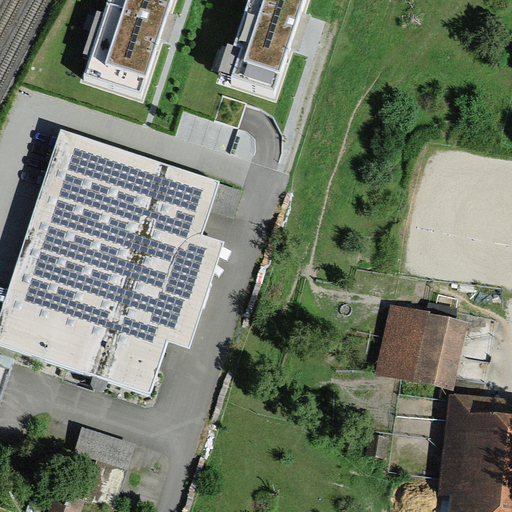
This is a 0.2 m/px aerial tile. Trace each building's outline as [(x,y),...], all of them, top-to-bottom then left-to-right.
[(172,0),(112,0),(85,81),(139,99),(172,0)] [(250,0),(234,52),(229,51),(221,78),(233,82),(233,84),(274,97),(306,0),(250,0)] [(223,180),(63,127),(0,316),(0,347),(149,397),(167,342),(192,350),(228,240),(206,233),(223,180)] [(376,371),(455,389),(472,315),(392,297),(376,371)] [(0,411),(13,370),(0,365),(0,411)] [(511,511),(511,401),(455,397),(447,489),(456,490),(453,511),(511,511)] [(132,446),(83,429),(75,455),(101,464),(89,500),(112,508),(132,446)] [(79,511),(81,506),(55,498),(50,511),(79,511)]
